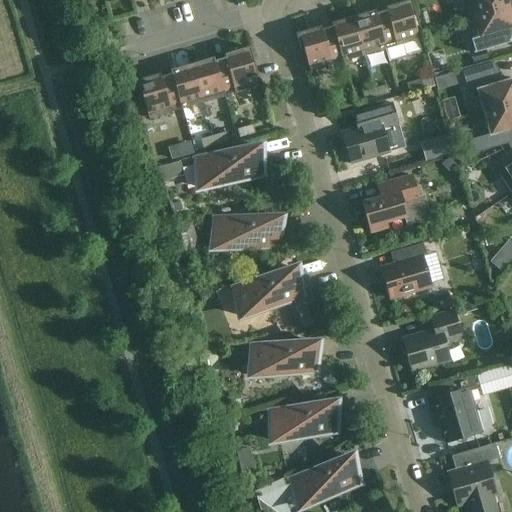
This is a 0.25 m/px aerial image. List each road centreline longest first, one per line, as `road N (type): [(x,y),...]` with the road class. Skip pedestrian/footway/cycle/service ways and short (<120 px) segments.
road 1 (residential): [(272,13),(416,511)]
road 2 (residential): [(128,52),(272,13)]
